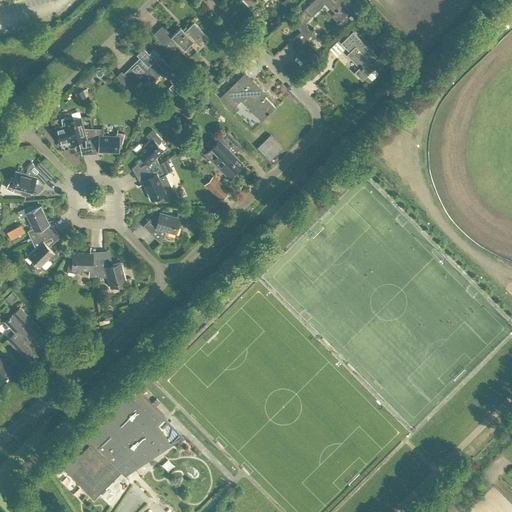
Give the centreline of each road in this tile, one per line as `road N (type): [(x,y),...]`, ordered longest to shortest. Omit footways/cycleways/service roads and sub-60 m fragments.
road 1 (residential): [(168,276),(317,125),(306,101),(209,0)]
road 2 (residential): [(0,439),(168,276)]
road 3 (residential): [(22,126),(152,0)]
